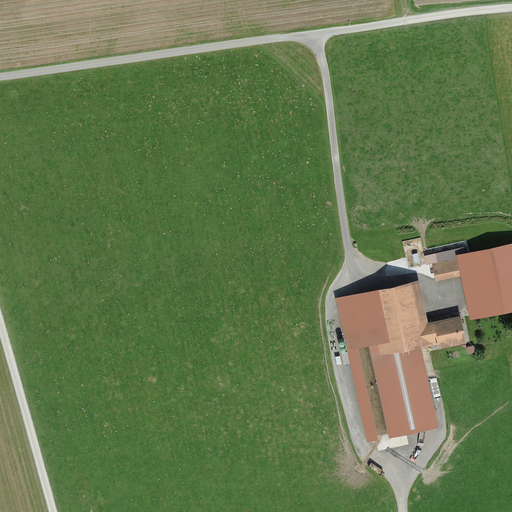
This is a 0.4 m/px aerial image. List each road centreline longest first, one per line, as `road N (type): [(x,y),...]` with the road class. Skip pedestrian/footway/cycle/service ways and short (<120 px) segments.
road 1 (unclassified): [(326,26),(0,63)]
road 2 (unclassified): [(364,293),(326,26)]
road 3 (track): [(407,511),(364,293)]
road 4 (track): [(52,511),(0,314)]
